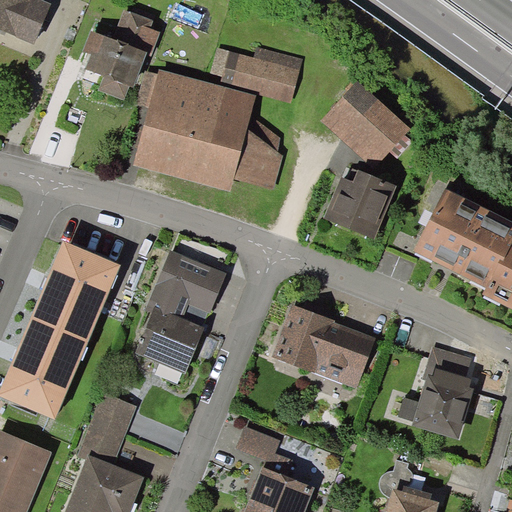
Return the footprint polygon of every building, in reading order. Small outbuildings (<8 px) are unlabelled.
[(51,3),(43,0),(0,0),(0,29),(35,44),(51,3)] [(151,28),(154,20),(124,9),(113,39),(90,30),(83,50),(91,53),(85,68),(104,75),(98,90),(124,100),(129,85),(134,87),(146,53),(151,55),(160,32),(151,28)] [(222,76),(220,86),(256,95),(291,103),(303,59),(257,47),(254,58),(217,47),(211,73),(222,76)] [(220,86),(159,69),(158,74),(145,71),(136,105),(147,108),(133,165),(230,191),(234,178),(273,190),(283,155),(278,151),(281,137),(251,115),(256,95),(220,86)] [(411,128),(357,80),(321,120),(375,169),(390,152),(405,135),(411,128)] [(412,141),(405,135),(390,152),(397,158),(412,141)] [(396,185),(358,169),(353,181),(341,176),(324,218),(374,239),(396,185)] [(414,251),(486,287),(501,258),(504,260),(511,244),(511,220),(446,188),(414,251)] [(64,241),(31,317),(88,341),(121,265),(108,260),(64,241)] [(511,244),(504,260),(501,258),(486,287),(483,294),(511,309),(511,244)] [(226,273),(171,250),(146,310),(153,312),(136,353),(185,373),(226,273)] [(336,321),(291,304),(271,356),(356,388),(375,338),(335,322),(336,321)] [(0,395),(55,419),(88,341),(31,317),(0,391),(0,395)] [(472,358),(433,346),(423,379),(426,380),(427,374),(434,376),(437,369),(466,378),(472,358)] [(427,374),(426,380),(419,402),(413,421),(412,425),(458,439),(474,388),(470,387),(472,379),(466,378),(437,369),(434,376),(427,374)] [(103,392),(92,419),(126,432),(137,406),(103,392)] [(413,421),(419,402),(404,397),(398,417),(413,421)] [(77,455),(86,459),(88,454),(113,464),(126,432),(92,419),(77,455)] [(276,453),(281,440),(245,426),(236,448),(265,460),(272,462),(276,453)] [(26,511),(53,451),(0,429),(0,511),(26,511)] [(293,460),(276,453),(272,462),(265,460),(262,467),(287,477),(293,460)] [(113,464),(88,454),(86,459),(64,511),(129,511),(134,502),(144,477),(113,464)] [(409,463),(397,460),(393,471),(392,471),(390,472),(388,472),(386,473),(384,474),(383,475),(382,476),(381,478),(380,480),(380,483),(380,486),(381,489),(382,491),(383,493),(385,495),(388,497),(390,498),(392,488),(402,491),(404,485),(407,486),(408,485),(410,484),(411,483),(412,482),(413,480),(413,478),(413,475),(412,473),(411,471),(409,469),(407,468),(409,463)] [(287,477),(262,467),(244,511),(304,511),(314,487),(287,477)] [(390,498),(385,511),(436,511),(440,502),(430,499),(432,493),(407,486),(404,485),(402,491),(392,488),(390,498)] [(134,511),(138,504),(134,502),(129,511),(134,511)]
